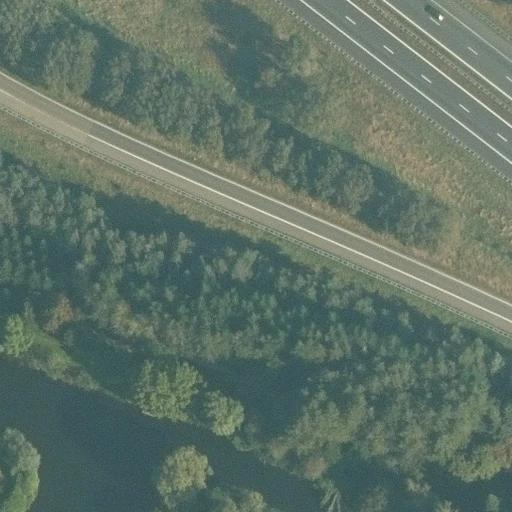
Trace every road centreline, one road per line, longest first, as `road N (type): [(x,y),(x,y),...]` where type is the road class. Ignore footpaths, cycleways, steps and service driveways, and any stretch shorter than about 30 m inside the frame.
road 1 (motorway): [(0,83),(511,315)]
road 2 (motorway): [(320,0),(511,147)]
road 3 (motorway): [(511,85),(400,0)]
